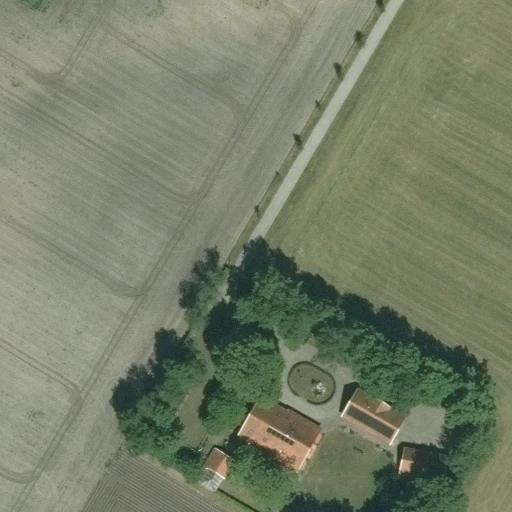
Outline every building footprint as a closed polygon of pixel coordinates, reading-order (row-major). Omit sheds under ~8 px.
[(288,347),(314,355),(320,335),(294,327),(288,347)] [(334,396),(345,374),(318,361),(313,372),(300,365),(295,376),(334,396)] [(290,378),(285,392),(338,413),(343,399),(290,378)] [(403,420),(356,393),(341,419),(388,446),(403,420)] [(298,472),(321,430),(278,406),(277,409),(260,399),(239,437),(251,443),(250,445),(298,472)] [(225,480),(235,464),(217,450),(207,467),(225,480)] [(442,485),(446,461),(404,453),(399,477),(442,485)]
